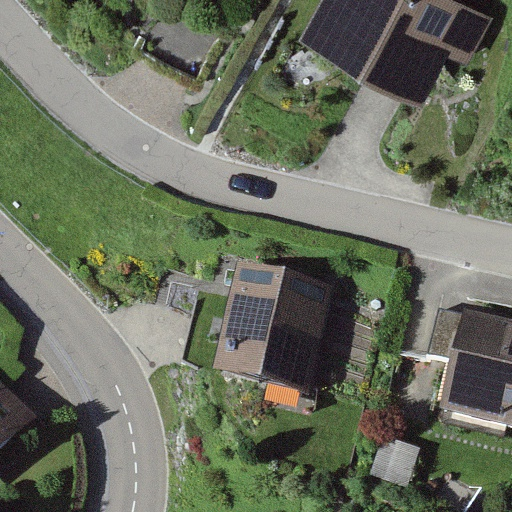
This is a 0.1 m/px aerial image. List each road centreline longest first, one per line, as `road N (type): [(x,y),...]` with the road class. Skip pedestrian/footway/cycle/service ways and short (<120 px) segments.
road 1 (residential): [(0,30),(138,154),(193,176),(511,249)]
road 2 (residential): [(131,511),(136,477),(117,389),(98,357),(0,254)]
